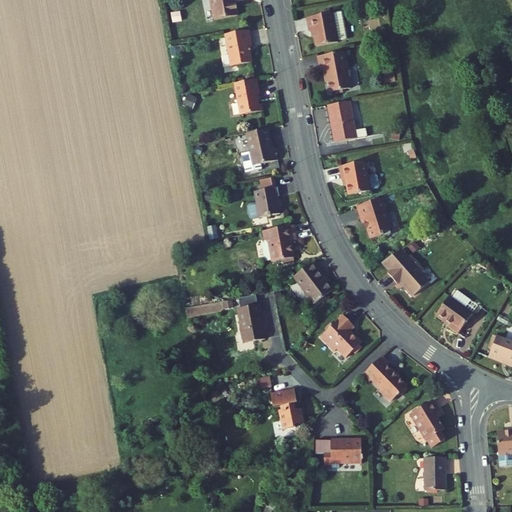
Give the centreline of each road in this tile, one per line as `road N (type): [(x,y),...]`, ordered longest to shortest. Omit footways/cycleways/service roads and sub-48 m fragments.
road 1 (residential): [(458,373),(383,312),(332,239),(307,171),(275,0)]
road 2 (residential): [(478,511),(469,398),(458,373)]
